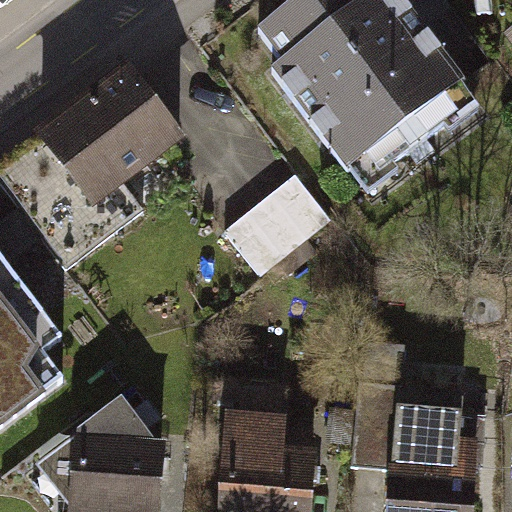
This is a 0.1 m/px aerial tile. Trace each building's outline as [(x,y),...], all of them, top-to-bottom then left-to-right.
[(408,0),(291,0),(259,24),(373,178),(481,98),(408,0)] [(511,13),(500,23),(511,39),(511,13)] [(195,149),(139,75),(3,176),(73,271),(143,219),(128,199),(195,149)] [(226,227),(263,276),(339,220),(301,170),(226,227)] [(50,346),(0,277),(0,438),(58,396),(32,360),(50,346)] [(79,393),(69,505),(150,511),(163,511),(174,401),(79,393)] [(229,401),(222,511),(318,511),(325,407),(229,401)] [(399,422),(396,511),(481,511),(484,424),(399,422)]
